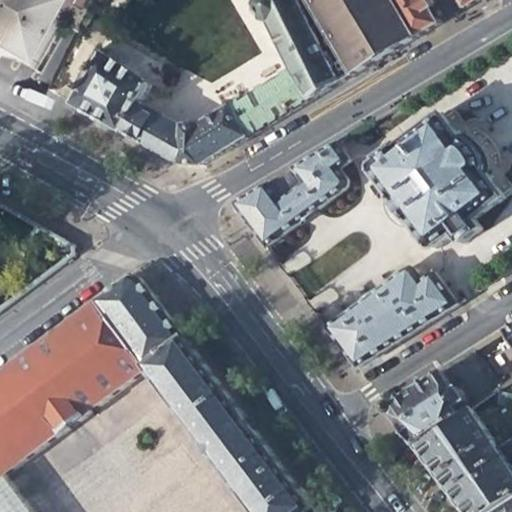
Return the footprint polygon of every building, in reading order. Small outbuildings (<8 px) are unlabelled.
[(0,0),(0,52),(1,53),(32,0),(0,0)] [(293,71),(313,102),(355,77),(317,13),(309,17),(299,0),(257,0),(258,1),(270,25),(293,71)] [(309,0),(317,13),(355,77),(440,26),(423,0),(309,0)] [(460,0),(466,10),(482,0),(460,0)] [(263,23),(270,25),(258,1),(255,8),(263,23)] [(105,125),(124,136),(143,105),(164,71),(165,70),(138,56),(128,59),(122,67),(101,57),(72,107),(81,112),(105,125)] [(184,125),(151,109),(143,105),(124,136),(181,168),(196,167),(206,167),(278,124),(313,102),(293,71),(204,125),(184,125)] [(171,77),(164,71),(143,105),(151,109),(156,98),(171,77)] [(443,115),(397,150),(396,148),(379,160),(380,163),(372,170),(434,253),(457,236),(464,246),(484,230),(477,221),(506,199),(489,176),(488,170),(485,162),(479,151),(475,147),(468,143),(462,141),(443,115)] [(352,163),(338,143),(237,203),(236,207),(267,249),(352,185),(342,170),(352,163)] [(409,271),(327,329),(358,371),(459,306),(435,274),(425,282),(417,271),(414,270),(412,270),(409,271)] [(131,278),(0,375),(0,511),(23,511),(2,483),(149,372),(254,511),(314,511),(207,368),(141,279),(131,278)] [(511,331),(478,353),(502,393),(507,389),(511,385),(511,331)] [(502,393),(478,353),(462,363),(486,403),(493,399),(502,393)] [(486,403),(462,363),(392,407),(391,414),(417,449),(472,412),(486,403)] [(511,398),(511,397),(507,389),(502,393),(493,399),(499,408),(511,398)] [(501,451),(472,412),(417,449),(438,477),(446,487),(501,451)] [(494,511),(511,500),(511,465),(501,451),(446,487),(453,497),(464,511),(494,511)] [(511,511),(511,500),(494,511),(511,511)]
